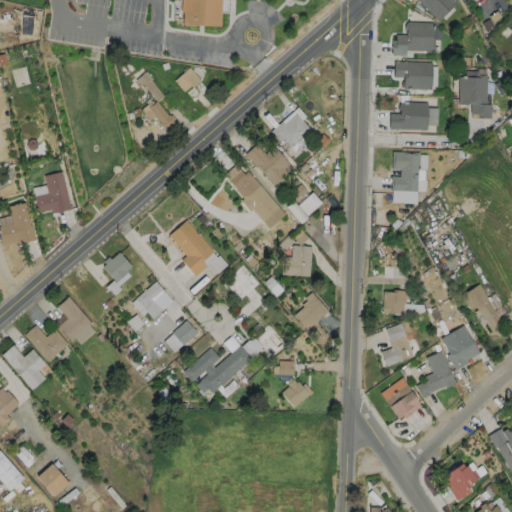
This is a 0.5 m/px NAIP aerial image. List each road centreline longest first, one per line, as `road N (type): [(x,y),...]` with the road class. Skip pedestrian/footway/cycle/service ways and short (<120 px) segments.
road 1 (tertiary): [(348,511),(367,3)]
road 2 (tertiary): [(369,0),(0,326)]
road 3 (residential): [(511,369),(403,467)]
road 4 (residential): [(432,511),(353,411)]
